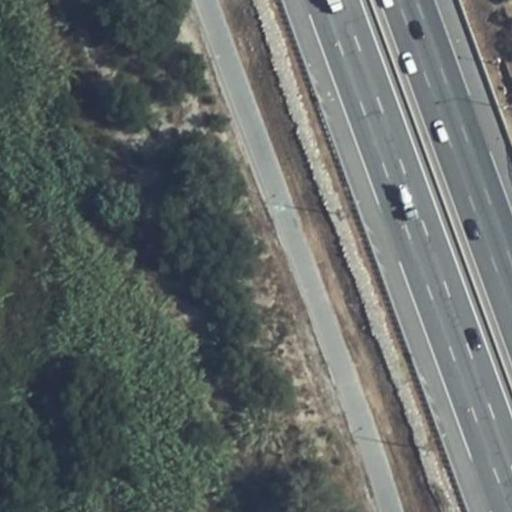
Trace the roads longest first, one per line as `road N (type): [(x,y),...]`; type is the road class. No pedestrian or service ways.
road 1 (motorway): [(332,0),(511,494)]
road 2 (motorway): [(511,290),(406,0)]
